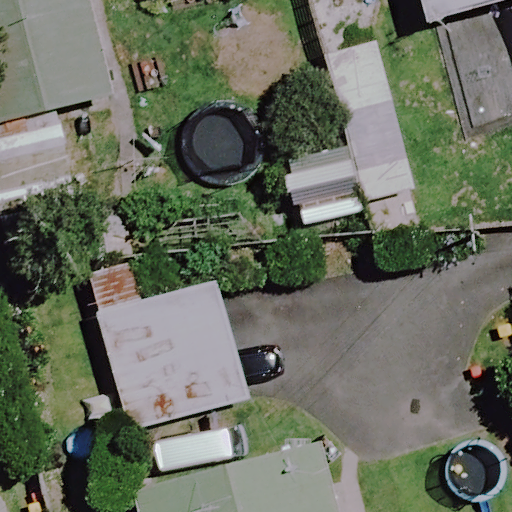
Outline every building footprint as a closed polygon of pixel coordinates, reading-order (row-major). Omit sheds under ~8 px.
[(0,0),(0,130),(109,103),(83,0),(0,0)] [(511,0),(414,0),(422,30),(511,7),(511,0)] [(381,51),(317,67),(356,217),(419,201),(381,51)] [(0,235),(80,218),(63,140),(0,154),(0,235)] [(200,272),(87,319),(139,446),(252,399),(200,272)] [(346,511),(331,450),(135,499),(138,511),(346,511)]
